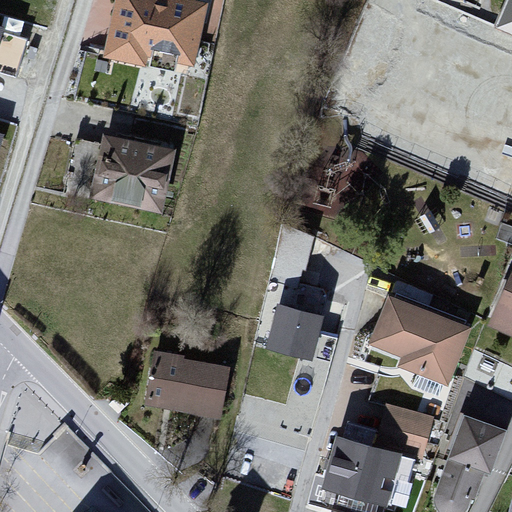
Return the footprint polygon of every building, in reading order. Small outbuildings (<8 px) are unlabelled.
[(196,6),(165,0),(110,0),(100,52),(184,68),(196,6)] [(511,0),(495,0),(484,31),(511,42),(511,0)] [(157,152),(92,142),(83,196),(149,207),(157,152)] [(511,270),(506,268),(484,327),(511,337),(511,270)] [(466,324),(387,297),(371,341),(406,353),(401,366),(446,382),(466,324)] [(317,310),(280,304),(272,347),(309,353),(317,310)] [(226,365),(156,354),(148,403),(218,414),(226,365)] [(115,397),(109,403),(117,411),(123,404),(115,397)] [(386,406),(377,437),(416,447),(425,416),(386,406)] [(470,511),(496,432),(453,418),(429,488),(425,506),(429,511),(470,511)] [(327,483),(387,497),(399,446),(339,433),(327,483)] [(511,511),(511,481),(510,481),(502,511),(511,511)]
